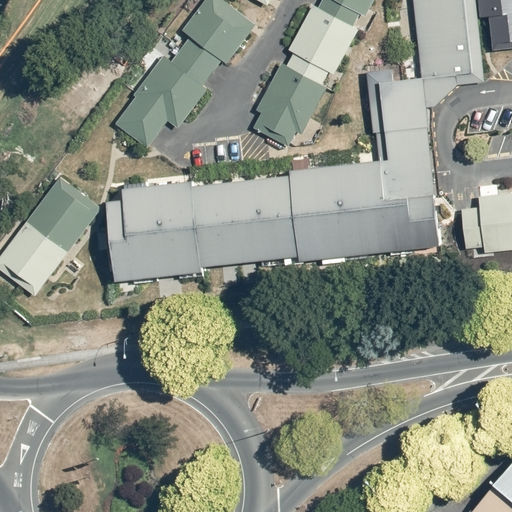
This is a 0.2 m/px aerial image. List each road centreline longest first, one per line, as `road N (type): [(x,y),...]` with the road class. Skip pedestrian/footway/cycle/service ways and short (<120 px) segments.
road 1 (secondary): [(181,377),(263,385),(511,356)]
road 2 (secondary): [(511,382),(418,408),(362,437),(272,511)]
road 3 (residential): [(511,171),(474,176),(450,161),(444,118),(469,96),(511,91)]
road 4 (secondary): [(17,511),(25,437),(41,411),(91,376)]
road 5 (secondary): [(181,377),(208,393),(246,444),(251,511)]
road 6 (residential): [(218,126),(293,0)]
